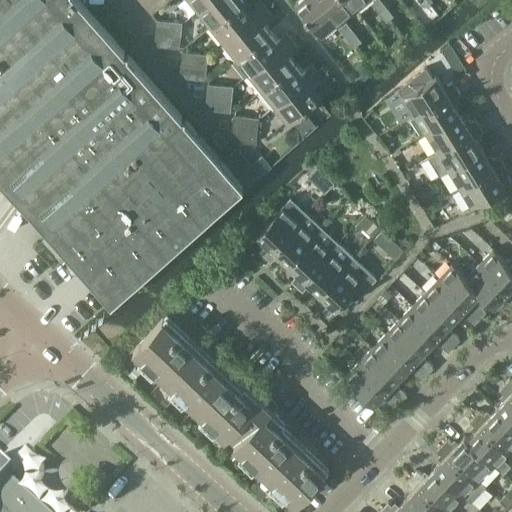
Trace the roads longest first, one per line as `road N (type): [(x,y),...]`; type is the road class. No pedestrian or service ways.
road 1 (residential): [(232,511),(36,342)]
road 2 (residential): [(210,277),(297,358),(306,385),(382,457)]
road 3 (residential): [(382,457),(477,355),(511,345)]
